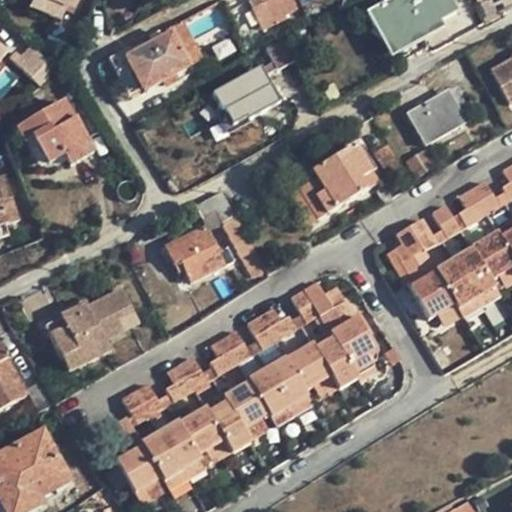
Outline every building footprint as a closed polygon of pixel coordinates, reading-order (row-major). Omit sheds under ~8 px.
[(35,0),(37,1),(33,12),(63,25),(69,12),(79,16),(85,0),(35,0)] [(250,0),(247,2),(262,30),(284,20),(282,16),(296,8),(291,0),(250,0)] [(397,0),(371,14),(392,53),(439,25),(438,24),(456,13),(448,0),(397,0)] [(240,26),(246,54),(261,51),(253,23),(240,26)] [(189,42),(186,38),(181,30),(124,61),(142,95),(197,64),(187,44),(189,42)] [(202,66),(209,80),(224,72),(243,61),(237,48),(202,66)] [(12,61),(21,70),(36,53),(34,51),(24,61),(18,55),(12,61)] [(36,53),(21,70),(40,88),(55,73),(36,53)] [(511,64),(489,76),(508,109),(511,106),(511,60),(510,62),(511,64)] [(214,90),(229,127),(282,107),(267,69),(214,90)] [(440,96),(406,116),(425,148),(459,128),(440,96)] [(15,131),(24,146),(32,142),(46,166),(62,157),(69,167),(92,152),(62,104),(15,131)] [(39,170),(46,166),(32,142),(24,146),(39,170)] [(386,147),(373,154),(389,181),(402,174),(386,147)] [(316,180),(296,191),(314,222),(375,185),(353,148),(312,173),(316,180)] [(426,151),(405,163),(415,181),(436,168),(426,151)] [(507,205),(511,201),(511,167),(501,173),(508,187),(499,192),(507,205)] [(2,180),(0,180),(0,226),(3,225),(16,220),(2,180)] [(481,186),(469,193),(484,219),(496,212),(481,186)] [(381,187),(372,191),(378,203),(386,198),(381,187)] [(306,227),(314,222),(296,191),(289,196),(306,227)] [(215,214),(222,227),(236,220),(221,193),(208,200),(215,214)] [(462,231),(484,219),(469,193),(457,200),(463,213),(454,218),(462,231)] [(215,214),(208,200),(194,207),(202,222),(215,214)] [(442,209),(428,217),(438,234),(445,246),(459,237),(442,209)] [(254,252),(236,220),(222,227),(240,260),(254,252)] [(419,223),(406,231),(424,260),(436,253),(419,223)] [(511,225),(494,236),(496,240),(511,265),(511,225)] [(179,265),(184,274),(191,285),(234,262),(228,249),(217,255),(203,230),(165,250),(173,267),(179,265)] [(401,273),(405,270),(424,260),(406,231),(394,238),(403,254),(394,259),(401,273)] [(488,284),(495,281),(511,271),(511,265),(496,240),(471,255),(471,258),(488,284)] [(471,258),(453,268),(476,307),(494,296),(488,284),(471,258)] [(427,328),(439,322),(455,313),(435,279),(424,260),(405,270),(414,287),(406,291),(427,328)] [(178,276),(184,274),(179,265),(173,267),(178,276)] [(458,317),(476,307),(453,268),(435,279),(455,313),(458,317)] [(501,292),(511,285),(511,271),(495,281),(501,292)] [(117,321),(132,314),(133,313),(122,293),(89,310),(86,307),(44,328),(67,375),(110,352),(105,343),(124,333),(117,321)] [(306,326),(318,319),(311,306),(302,293),(290,299),(306,326)] [(335,294),(323,300),(329,312),(341,305),(335,294)] [(500,306),(494,296),(476,307),(481,316),(500,306)] [(318,319),(328,337),(347,369),(366,358),(374,353),(345,303),(341,305),(329,312),(323,300),(311,306),(318,319)] [(463,326),(481,316),(476,307),(458,317),(461,324),(463,326)] [(272,311),(259,319),(273,346),(295,334),(287,320),(280,324),(272,311)] [(445,333),(461,324),(458,317),(455,313),(439,322),(445,333)] [(138,325),(132,314),(117,321),(124,333),(138,325)] [(262,352),(273,346),(259,319),(246,326),(262,352)] [(236,333),(222,341),(237,367),(251,358),(236,333)] [(310,347),(311,349),(329,379),(333,384),(350,373),(347,369),(328,337),(310,347)] [(237,367),(222,341),(211,348),(217,362),(208,367),(215,379),(237,367)] [(311,349),(285,364),(302,396),(312,390),(329,379),(311,349)] [(390,349),(382,354),(388,365),(397,361),(390,349)] [(0,412),(25,398),(0,353),(0,412)] [(350,373),(354,380),(372,370),(366,358),(347,369),(350,373)] [(190,360),(177,368),(192,393),(204,386),(190,360)] [(284,363),(266,373),(288,411),(306,401),(302,396),(285,364),(284,363)] [(192,393),(177,368),(166,374),(173,387),(165,392),(173,404),(192,393)] [(269,422),(288,411),(266,373),(246,384),(248,387),(266,417),(269,422)] [(355,383),(354,380),(350,373),(333,384),(336,391),(337,393),(355,383)] [(318,401),(336,391),(333,384),(329,379),(312,390),(318,401)] [(38,414),(54,405),(41,384),(26,392),(38,414)] [(146,386),(134,393),(149,418),(160,412),(146,386)] [(248,387),(221,403),(239,434),(257,423),(266,417),(248,387)] [(135,427),(149,418),(134,393),(120,401),(135,427)] [(288,411),(293,420),(311,410),(306,401),(288,411)] [(202,412),(203,414),(221,444),(224,449),(242,439),(239,434),(221,403),(220,402),(202,412)] [(275,431),(293,420),(288,411),(269,422),(275,431)] [(203,414),(178,428),(196,458),(205,453),(221,444),(203,414)] [(112,428),(124,450),(138,443),(125,420),(112,428)] [(242,439),(246,444),(262,435),(257,423),(239,434),(242,439)] [(177,426),(159,436),(181,474),(200,464),(196,458),(178,428),(177,426)] [(41,435),(0,457),(0,507),(2,511),(32,511),(40,508),(37,502),(68,483),(41,435)] [(162,485),(181,474),(159,436),(140,447),(141,450),(160,481),(162,485)] [(247,447),(246,444),(242,439),(224,449),(227,455),(228,456),(229,458),(247,447)] [(140,447),(138,443),(124,450),(123,451),(126,458),(141,450),(140,447)] [(211,464),(227,455),(224,449),(221,444),(205,453),(211,464)] [(141,450),(126,458),(115,465),(133,496),(142,491),(160,481),(141,450)] [(205,473),(200,464),(181,474),(186,483),(205,473)] [(186,483),(181,474),(162,485),(166,491),(167,494),(186,483)] [(148,501),(166,491),(162,485),(160,481),(142,491),(148,501)]
